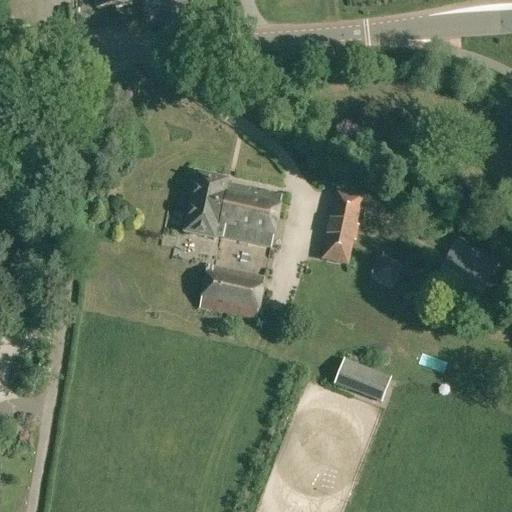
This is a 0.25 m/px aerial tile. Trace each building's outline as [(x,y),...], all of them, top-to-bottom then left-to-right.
[(95,0),(96,10),(130,7),(129,0),(95,0)] [(163,21),(164,31),(180,28),(176,0),(175,1),(174,0),(143,0),(145,9),(144,9),(146,24),(163,21)] [(215,237),(270,249),(281,198),(226,187),(227,182),(196,175),(184,235),(214,241),(215,237)] [(350,205),(327,199),(323,218),(345,224),(350,205)] [(342,238),(319,232),(314,252),(338,258),(342,238)] [(439,272),(470,288),(489,282),(497,265),(454,243),(439,272)] [(198,309),(256,321),(264,279),(207,267),(198,309)] [(381,404),(391,379),(343,362),(334,385),(381,404)]
